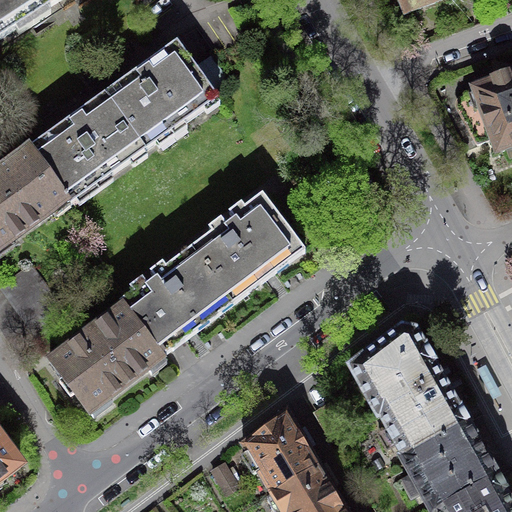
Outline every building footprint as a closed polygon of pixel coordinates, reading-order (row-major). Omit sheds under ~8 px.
[(0,0),(0,39),(58,2),(56,0),(0,0)] [(400,0),(406,14),(444,0),(400,0)] [(217,101),(177,45),(148,67),(147,66),(146,67),(147,68),(142,71),(137,75),(136,74),(135,75),(105,97),(145,152),(217,101)] [(511,75),(509,76),(508,74),(508,73),(507,73),(505,73),(502,73),(500,74),(499,74),(498,74),(496,76),(494,77),(492,79),(491,79),(491,80),(491,81),(493,84),(474,90),(475,93),(463,97),(462,98),(461,98),(459,99),(458,100),(458,102),(457,103),(457,104),(457,106),(457,107),(457,109),(457,110),(458,112),(478,147),(485,144),(492,141),(497,153),(507,150),(507,149),(511,147),(511,75)] [(145,152),(105,97),(81,115),(80,114),(79,115),(80,116),(75,119),(70,123),(69,122),(68,123),(31,150),(30,150),(29,150),(68,203),(70,207),(145,152)] [(0,251),(68,203),(29,150),(0,171),(0,251)] [(304,253),(262,198),(233,220),(234,222),(226,228),(224,226),(191,250),(233,306),(269,280),(304,253)] [(192,337),(233,306),(191,250),(154,279),(155,281),(147,287),(145,285),(120,304),(163,360),(164,359),(163,358),(172,351),(172,352),(192,337)] [(22,311),(49,292),(30,267),(4,286),(13,299),(22,311)] [(67,317),(49,292),(22,311),(32,324),(41,336),(67,317)] [(163,360),(120,304),(123,308),(86,335),(50,363),(89,415),(163,360)] [(350,369),(377,418),(443,381),(433,364),(434,363),(430,355),(425,347),(424,348),(415,332),(402,329),(350,369)] [(502,395),(486,365),(477,369),(493,399),(502,395)] [(380,418),(403,457),(400,459),(401,460),(468,423),(464,416),(460,410),(459,410),(443,381),(377,418),(378,419),(380,418)] [(324,412),(316,417),(331,443),(348,433),(333,407),(324,412)] [(271,493),(272,495),(317,468),(313,461),(286,416),(246,447),(249,452),(242,456),(254,476),(261,472),(273,492),(271,493)] [(401,460),(429,511),(434,511),(498,477),(483,450),(468,423),(401,460)] [(0,439),(0,482),(20,467),(0,439)] [(218,469),(212,472),(227,497),(239,489),(224,465),(218,469)] [(341,511),(343,511),(339,504),(317,468),(272,495),(273,495),(267,499),(275,511),(341,511)] [(511,511),(511,504),(504,491),(505,491),(501,484),(498,477),(434,511),(511,511)]
